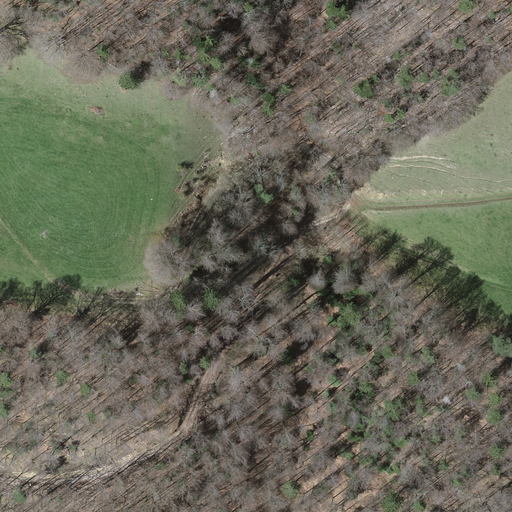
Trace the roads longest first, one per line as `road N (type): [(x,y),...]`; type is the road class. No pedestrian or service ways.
road 1 (track): [(0,225),(82,297),(129,302),(160,291),(212,196),(278,143),(313,146),(334,163),(349,202),(386,208),(511,201)]
road 2 (track): [(0,479),(116,469),(179,435),(206,374),(297,236),(349,202)]
